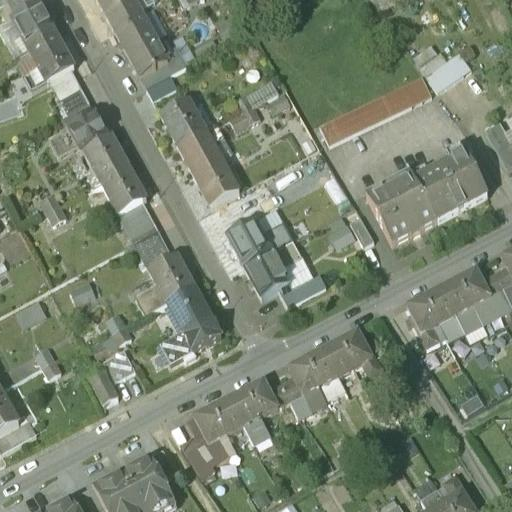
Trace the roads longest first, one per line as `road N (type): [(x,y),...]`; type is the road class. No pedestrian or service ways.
road 1 (residential): [(63,0),(264,365)]
road 2 (residential): [(264,365),(0,496)]
road 3 (residential): [(375,307),(500,511)]
road 4 (residential): [(511,234),(375,307)]
road 5 (residential): [(375,307),(264,365)]
